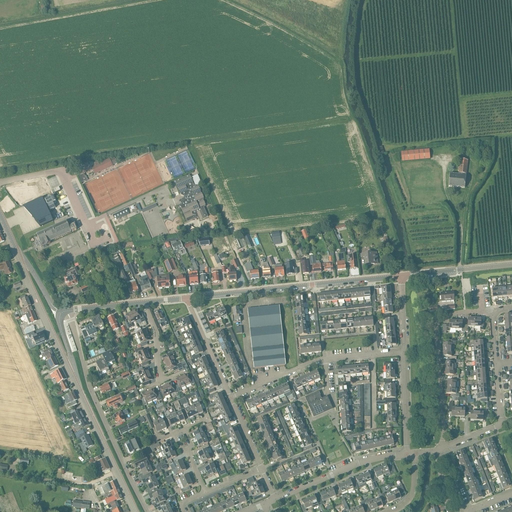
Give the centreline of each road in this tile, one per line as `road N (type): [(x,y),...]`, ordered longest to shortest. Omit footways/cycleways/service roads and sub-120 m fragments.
road 1 (unclassified): [(145,511),(87,386),(66,310)]
road 2 (tertiary): [(187,297),(401,275)]
road 3 (residential): [(440,449),(435,325),(464,311),(493,316)]
road 4 (residential): [(230,398),(321,359),(403,351)]
road 5 (secondary): [(134,511),(70,374)]
road 6 (residential): [(100,241),(60,170),(0,182)]
road 7 (unclassified): [(274,499),(356,463),(406,454)]
road 8 (track): [(238,260),(189,143)]
road 9 (secondary): [(70,374),(19,261)]
